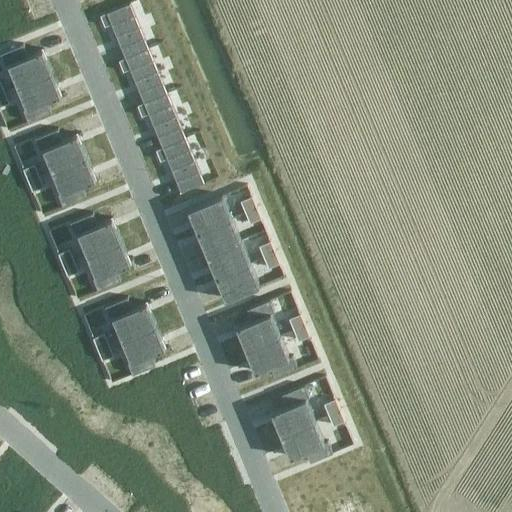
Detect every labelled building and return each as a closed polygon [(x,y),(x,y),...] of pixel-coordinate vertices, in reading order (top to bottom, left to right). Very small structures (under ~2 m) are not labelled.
[(130,1),(107,11),(112,22),(121,44),(126,56),(148,46),(130,1)] [(107,11),(100,14),(103,21),(105,25),(112,22),(107,11)] [(1,52),(5,64),(9,62),(18,84),(52,70),(47,57),(44,51),(43,48),(28,54),(24,43),(1,52)] [(148,46),(126,56),(130,67),(140,89),(144,100),(167,91),(148,46)] [(126,56),(119,59),(122,66),(124,70),(130,67),(126,56)] [(52,70),(18,84),(27,106),(23,108),(28,119),(28,120),(51,110),(47,99),(61,93),(60,89),(58,84),(52,70)] [(5,90),(0,92),(0,104),(9,101),(5,90)] [(167,91),(144,100),(149,112),(158,134),(163,145),(186,136),(167,91)] [(144,101),(137,103),(140,110),(142,114),(149,112),(144,101)] [(58,127),(35,136),(35,137),(40,148),(44,147),(53,169),(87,155),(81,141),(79,136),(77,132),(63,138),(58,127)] [(186,136),(163,145),(167,156),(177,178),(181,190),(204,180),(186,136)] [(163,145),(156,148),(159,155),(161,159),(167,156),(163,145)] [(87,155),(53,169),(62,191),(58,192),(63,204),(86,195),(81,183),(96,177),(95,173),(92,168),(87,155)] [(23,167),(28,178),(39,174),(35,162),(23,167)] [(39,174),(28,178),(33,189),(44,185),(39,174)] [(223,193),(189,207),(189,209),(194,220),(197,226),(198,229),(232,215),(223,193)] [(252,194),(241,199),(245,210),(257,205),(252,194)] [(257,205),(245,210),(250,221),(261,216),(257,205)] [(93,211),(70,221),(75,232),(79,231),(88,253),(122,239),(116,226),(114,220),(112,216),(98,222),(93,211)] [(232,215),(198,229),(200,233),(202,239),(207,250),(207,252),(241,238),(232,215)] [(241,238),(207,252),(208,254),(213,265),(215,271),(217,274),(251,260),(241,238)] [(122,239),(88,253),(97,275),(93,276),(98,288),(121,278),(116,267),(131,261),(130,258),(127,252),(122,239)] [(271,239),(259,243),(264,255),(275,250),(271,239)] [(58,252),(63,263),(74,258),(70,247),(58,252)] [(275,250),(264,255),(268,266),(280,261),(275,250)] [(74,258),(63,263),(67,274),(68,274),(79,269),(74,258)] [(251,260),(217,274),(218,278),(221,284),(225,295),(226,297),(260,283),(251,260)] [(128,295),(105,305),(110,316),(113,315),(122,337),(156,323),(151,309),(149,304),(147,300),(132,306),(128,295)] [(252,318),(237,324),(239,328),(241,334),(246,347),(280,333),(271,311),(275,309),(270,298),(270,297),(247,307),(252,318)] [(301,312),(289,316),(294,327),(305,323),(301,311),(301,312)] [(156,323),(122,337),(132,359),(128,360),(133,372),(156,363),(151,351),(166,345),(164,341),(162,336),(156,323)] [(305,323),(294,327),(298,338),(310,334),(305,323)] [(93,336),(98,347),(109,342),(105,331),(93,336)] [(280,333),(246,347),(252,360),(254,366),(256,369),(271,363),(275,375),(298,365),(293,353),(290,355),(280,333)] [(109,342),(98,347),(102,358),(114,353),(109,342)] [(287,403),(272,410),(274,413),(276,419),(282,432),(316,418),(306,396),(310,394),(305,383),(282,392),(287,403)] [(335,396),(324,401),(329,412),(340,407),(336,396),(335,396)] [(340,407),(329,412),(333,423),(345,419),(340,407)] [(316,418),(282,432),(287,446),(289,451),(291,455),(306,449),(310,460),(333,450),(328,439),(325,440),(316,418)]
